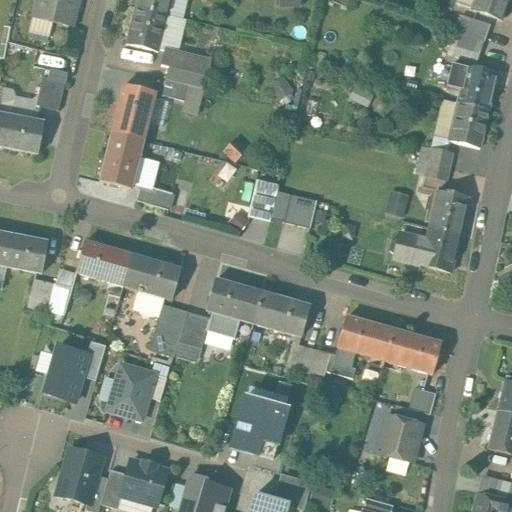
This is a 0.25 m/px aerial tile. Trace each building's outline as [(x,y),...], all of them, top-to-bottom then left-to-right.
[(80,0),(37,0),(33,19),(73,29),(80,0)] [(169,0),(137,0),(136,8),(166,16),(169,0)] [(507,0),(474,0),(471,9),(501,20),(507,0)] [(136,8),(135,8),(126,46),(157,53),(166,16),(136,8)] [(489,26),(460,16),(455,31),(483,41),(483,42),(484,42),(489,26)] [(483,41),(455,31),(447,54),(475,64),(483,42),(483,41)] [(496,75),(466,67),(457,104),(487,111),(496,75)] [(66,76),(50,73),(49,81),(48,82),(64,86),(66,76)] [(64,86),(48,82),(49,81),(42,79),(36,108),(58,113),(64,86)] [(187,86),(165,81),(162,97),(183,102),(187,86)] [(154,94),(124,87),(112,134),(142,142),(154,94)] [(487,111),(457,104),(448,142),(479,149),(487,111)] [(42,125),(0,116),(0,148),(36,156),(42,125)] [(142,142),(112,134),(100,182),(130,189),(142,142)] [(415,174),(450,180),(455,152),(421,146),(415,174)] [(162,194),(141,187),(136,202),(159,208),(162,194)] [(173,211),(182,214),(187,193),(178,191),(173,211)] [(387,213),(403,217),(408,195),(391,191),(387,213)] [(467,199),(437,192),(428,229),(459,236),(467,199)] [(316,202),(288,195),(281,223),(309,230),(316,202)] [(459,236),(428,229),(425,241),(399,235),(398,239),(392,240),(389,252),(394,255),(393,260),(451,274),(459,236)] [(48,245),(0,235),(0,266),(42,274),(48,245)] [(131,257),(85,244),(76,273),(122,287),(131,257)] [(179,271),(131,257),(122,287),(170,301),(179,271)] [(58,268),(53,285),(70,290),(71,290),(76,273),(58,268)] [(53,285),(34,281),(27,309),(46,313),(53,285)] [(261,295),(214,282),(206,311),(211,313),(209,320),(206,332),(234,341),(239,321),(253,325),(261,295)] [(70,290),(53,285),(46,313),(63,318),(70,290)] [(309,309),(261,295),(253,325),(300,339),(309,309)] [(209,320),(186,313),(177,344),(201,351),(206,332),(209,320)] [(393,331),(345,317),(337,346),(338,347),(335,357),(330,355),(325,372),(353,380),(356,369),(351,367),(356,352),(385,360),(393,331)] [(440,345),(393,331),(385,360),(432,373),(440,345)] [(316,352),(292,345),(284,373),(296,376),(297,372),(310,375),(310,372),(316,352)] [(88,358),(56,349),(43,395),(74,404),(88,358)] [(330,355),(316,352),(310,372),(324,376),(325,372),(330,355)] [(154,376),(120,366),(118,373),(107,413),(141,423),(154,376)] [(511,382),(504,381),(497,411),(511,414),(511,382)] [(435,394),(422,390),(418,405),(416,412),(419,412),(430,415),(435,394)] [(421,393),(413,391),(410,403),(418,405),(421,393)] [(287,411),(244,399),(231,449),(273,460),(287,411)] [(416,412),(395,406),(392,417),(416,423),(419,412),(416,412)] [(511,414),(497,411),(490,440),(511,445),(511,414)] [(392,417),(387,416),(377,454),(411,463),(422,425),(416,423),(392,417)] [(101,460),(69,451),(56,497),(87,506),(88,506),(96,477),(101,460)] [(141,466),(130,462),(126,476),(120,498),(121,498),(155,508),(165,472),(154,469),(155,467),(142,464),(141,466)] [(126,476),(110,472),(107,481),(100,507),(117,511),(121,498),(120,498),(126,476)] [(302,511),(311,484),(280,476),(272,503),(287,507),(287,508),(301,511),(302,511)] [(107,481),(96,477),(88,506),(87,506),(85,511),(98,511),(100,507),(107,481)] [(208,482),(190,477),(180,511),(222,511),(228,492),(214,488),(213,488),(207,486),(208,482)] [(511,511),(511,503),(476,495),(471,511),(511,511)] [(272,503),(253,497),(248,511),(285,511),(287,508),(287,507),(272,503)] [(390,511),(392,507),(365,499),(362,511),(365,511),(390,511)]
